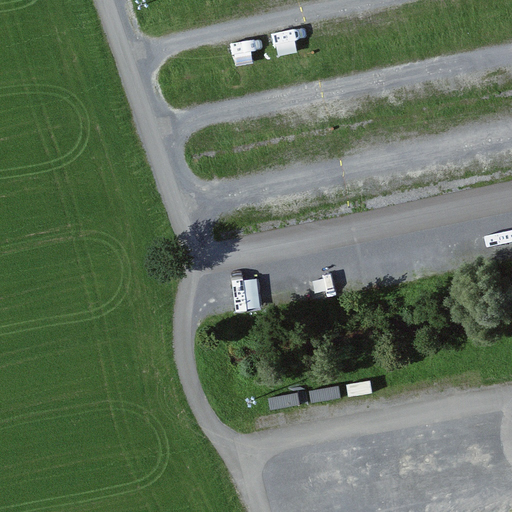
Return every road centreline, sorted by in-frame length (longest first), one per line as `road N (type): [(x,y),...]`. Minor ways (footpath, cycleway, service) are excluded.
road 1 (track): [(107,0),(189,238),(185,358),(199,403),(237,458)]
road 2 (track): [(191,275),(269,273),(511,223)]
